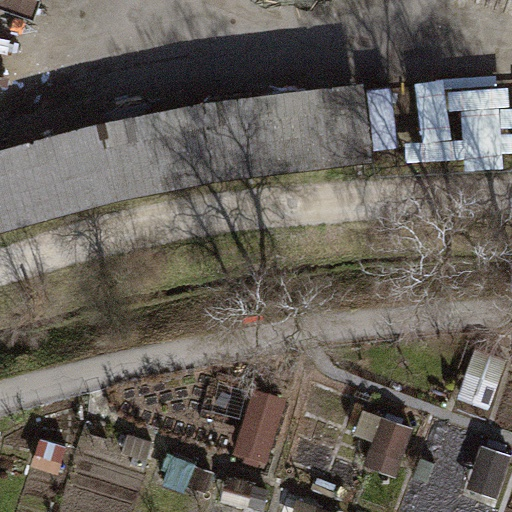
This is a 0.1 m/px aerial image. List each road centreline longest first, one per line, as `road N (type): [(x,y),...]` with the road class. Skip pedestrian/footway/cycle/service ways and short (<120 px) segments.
road 1 (track): [(0,276),(83,248),(368,199),(511,199)]
road 2 (track): [(511,313),(412,317),(253,339),(0,399)]
